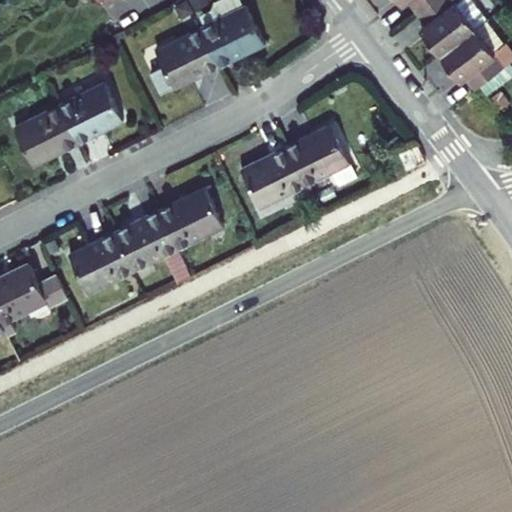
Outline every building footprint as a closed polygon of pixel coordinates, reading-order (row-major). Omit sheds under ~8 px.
[(212,9),(197,16),(202,26),(221,64),(266,42),(245,0),(218,0),(213,2),(212,9)] [(414,0),(421,9),(432,0),(400,0),(403,3),(406,0),(414,0)] [(408,0),(417,12),(421,9),(414,0),(408,0)] [(421,28),(441,54),(488,18),(473,0),(432,0),(421,9),(431,21),(427,24),(421,28)] [(417,12),(427,24),(431,21),(421,9),(417,12)] [(488,18),(441,54),(461,80),(466,76),(470,73),(479,85),(487,95),(510,77),(502,68),(510,62),(511,60),(511,51),(495,29),(497,27),(489,17),(488,18)] [(221,64),(202,26),(157,48),(165,65),(151,71),(162,93),(176,86),(221,64)] [(502,68),(510,77),(511,75),(511,63),(510,62),(502,68)] [(466,76),(476,88),(479,85),(470,73),(466,76)] [(79,141),(125,119),(106,81),(60,103),(79,141)] [(15,126),(34,164),(79,141),(60,103),(15,126)] [(335,122),(289,145),(307,183),(334,170),(353,161),(335,122)] [(262,205),(307,183),(289,145),(244,167),(262,205)] [(427,164),(419,147),(400,155),(408,173),(427,164)] [(353,161),(334,170),(341,183),(359,175),(353,161)] [(210,184),(163,206),(182,244),(227,221),(210,184)] [(182,244),(163,206),(120,227),(139,265),(182,244)] [(93,288),(139,265),(120,227),(75,249),(93,288)] [(32,261),(0,276),(0,307),(6,320),(71,290),(61,269),(40,279),(32,261)] [(0,331),(10,327),(6,320),(0,307),(0,331)]
